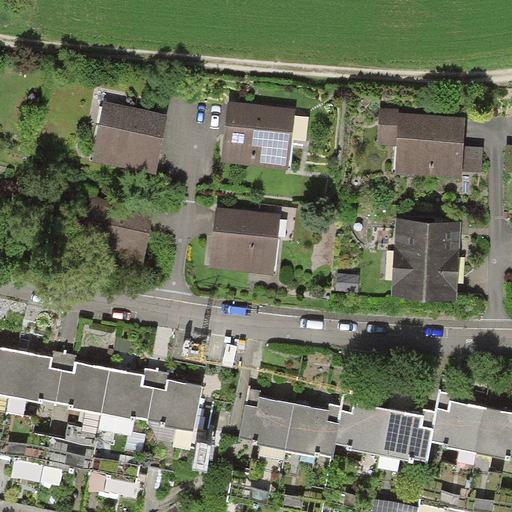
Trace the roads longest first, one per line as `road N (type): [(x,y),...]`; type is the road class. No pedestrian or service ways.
road 1 (residential): [(511,341),(255,327),(0,285)]
road 2 (track): [(511,72),(163,62),(0,39)]
